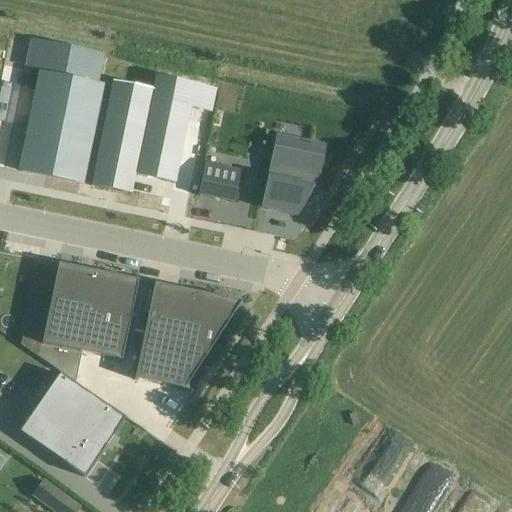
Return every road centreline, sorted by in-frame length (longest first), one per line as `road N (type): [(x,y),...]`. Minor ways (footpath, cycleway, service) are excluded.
road 1 (residential): [(0,218),(298,281),(342,298)]
road 2 (tertiary): [(342,298),(460,117),(511,6)]
road 3 (tertiary): [(202,511),(342,298)]
